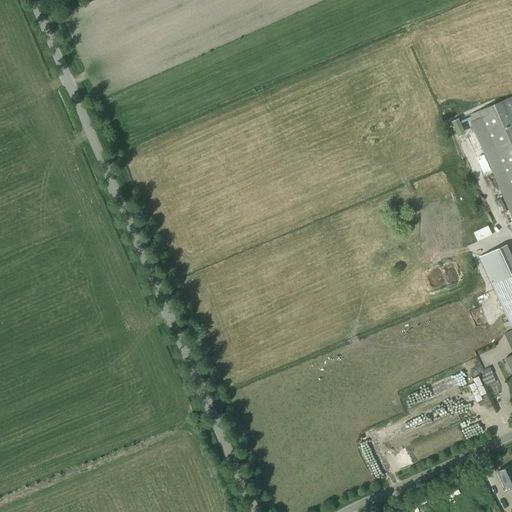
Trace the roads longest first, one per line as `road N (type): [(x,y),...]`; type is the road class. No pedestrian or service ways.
road 1 (unclassified): [(256,511),(32,0)]
road 2 (unclassified): [(355,511),(511,436)]
